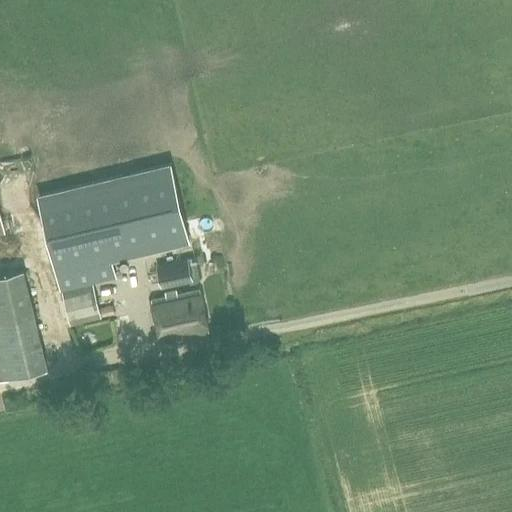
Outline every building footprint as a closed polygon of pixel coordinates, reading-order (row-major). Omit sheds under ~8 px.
[(93,282),(93,283),(116,277),(111,259),(189,241),(185,228),(193,226),(190,212),(182,214),(178,196),(47,227),(62,290),(93,282)] [(187,258),(157,265),(162,287),(192,280),(187,258)] [(23,270),(0,275),(0,378),(46,368),(23,270)] [(93,282),(62,290),(70,326),(102,318),(93,283),(93,282)] [(200,290),(153,299),(162,341),(208,331),(200,290)]
